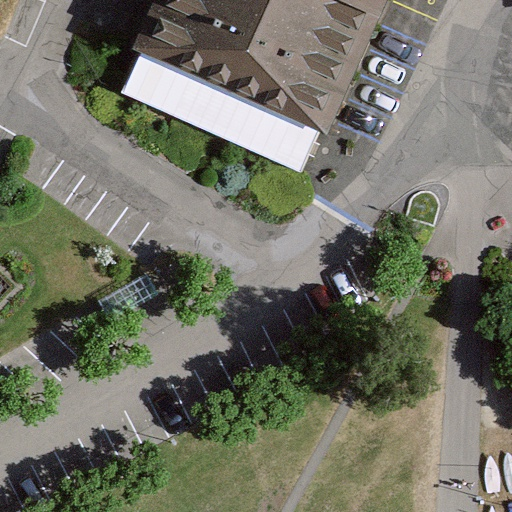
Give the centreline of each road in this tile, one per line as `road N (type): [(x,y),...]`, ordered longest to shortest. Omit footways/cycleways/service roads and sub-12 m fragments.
road 1 (residential): [(300,266),(464,134),(489,20),(505,0)]
road 2 (residential): [(0,446),(300,266)]
road 3 (residential): [(300,266),(21,90)]
